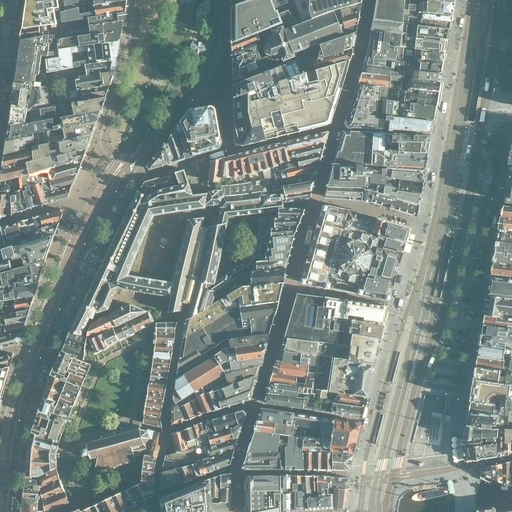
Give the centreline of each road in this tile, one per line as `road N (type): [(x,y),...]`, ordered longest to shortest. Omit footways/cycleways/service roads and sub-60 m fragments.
road 1 (tertiary): [(385,511),(445,296),(495,0)]
road 2 (residential): [(0,511),(16,395),(76,237),(122,159)]
road 3 (residential): [(122,159),(166,123),(207,64),(217,0)]
road 4 (residential): [(139,0),(104,137),(122,159)]
